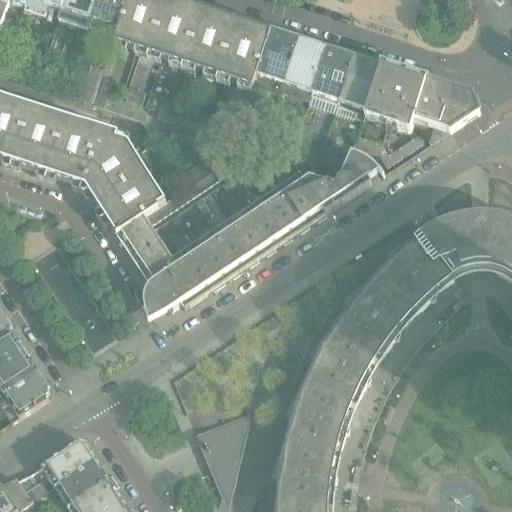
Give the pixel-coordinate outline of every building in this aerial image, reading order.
[(16,0),(28,4),(29,0),(0,0),(0,38),(1,39),(13,0),(16,0)] [(62,15),(67,0),(29,0),(28,4),(62,15)] [(90,24),(98,0),(67,0),(62,15),(73,18),(70,26),(87,32),(90,24)] [(118,33),(129,0),(98,0),(90,24),(118,33)] [(149,57),(167,0),(166,0),(129,0),(118,33),(114,46),(149,57)] [(183,68),(202,12),(167,0),(149,57),(183,68)] [(218,80),(236,23),(202,12),(183,68),(218,80)] [(257,79),(271,34),(236,23),(218,80),(252,91),(253,89),(257,79)] [(285,88),(299,44),(271,34),(257,79),(253,89),(281,98),(282,96),(285,88)] [(313,97),(327,53),(299,44),(285,88),(282,96),(310,105),(313,97)] [(340,107),(355,62),(327,53),(313,97),(310,105),(308,109),(336,117),(337,116),(340,107)] [(365,123),(382,71),(355,62),(340,107),(337,116),(364,125),(365,123)] [(36,91),(42,73),(19,66),(13,84),(36,91)] [(93,107),(103,74),(78,67),(68,99),(93,107)] [(415,125),(428,84),(382,69),(382,71),(365,123),(410,137),(415,125)] [(104,112),(112,85),(103,82),(94,109),(104,112)] [(480,116),(473,99),(428,84),(415,125),(433,131),(429,144),(432,148),(449,136),(450,136),(480,116)] [(141,109),(145,96),(129,91),(125,103),(141,109)] [(0,162),(17,168),(35,112),(0,100),(0,162)] [(166,124),(173,105),(163,102),(156,121),(166,124)] [(174,127),(181,107),(173,105),(166,124),(174,127)] [(51,180),(69,123),(35,112),(17,168),(51,180)] [(211,131),(215,119),(198,113),(194,126),(211,131)] [(228,122),(224,132),(236,136),(239,126),(228,122)] [(87,187),(104,134),(69,123),(51,180),(83,190),(84,187),(87,187)] [(224,132),(221,143),(233,147),(236,136),(224,132)] [(146,176),(135,159),(128,148),(118,145),(119,139),(104,134),(87,187),(84,187),(83,190),(88,194),(97,209),(146,176)] [(193,155),(183,139),(172,146),(183,162),(193,155)] [(387,171),(423,147),(418,139),(388,159),(383,148),(359,140),(354,151),(379,160),(387,171)] [(221,143),(217,153),(229,157),(233,147),(221,143)] [(216,155),(215,156),(222,167),(227,163),(229,157),(217,153),(216,155)] [(215,156),(207,161),(214,172),(222,167),(215,156)] [(371,188),(368,183),(379,176),(375,169),(371,166),(367,163),(354,157),(352,156),(339,185),(336,191),(328,188),(310,183),(304,186),(300,180),(266,202),(293,241),(300,236),(301,237),(310,230),(310,229),(317,225),(318,225),(327,219),(335,214),(334,213),(371,188)] [(150,230),(243,169),(237,159),(166,206),(144,221),(116,238),(122,247),(149,229),(150,230)] [(207,161),(200,166),(207,177),(214,172),(207,161)] [(200,166),(192,171),(199,181),(207,177),(200,166)] [(192,171),(185,176),(192,186),(199,181),(192,171)] [(166,206),(153,186),(146,176),(97,209),(110,229),(116,238),(144,221),(166,206)] [(185,176),(177,181),(184,191),(192,186),(185,176)] [(235,194),(228,184),(221,189),(228,198),(235,194)] [(210,214),(202,201),(195,206),(203,219),(210,214)] [(259,263),(262,261),(266,259),(267,259),(276,253),(276,252),(283,247),(284,248),(293,242),(293,241),(266,202),(173,264),(171,261),(144,279),(150,289),(147,296),(145,303),(144,311),(145,318),(149,327),(168,317),(173,314),(173,313),(182,307),(185,312),(184,312),(184,313),(215,292),(216,293),(225,287),(225,286),(232,281),(233,282),(242,276),(242,275),(249,270),(250,271),(259,264),(259,263)] [(193,224),(185,213),(178,218),(181,223),(185,229),(193,224)] [(181,223),(178,218),(172,222),(176,227),(181,223)] [(511,511),(511,224),(510,224),(498,221),(497,221),(495,221),(484,221),(471,221),(470,221),(458,223),(446,227),(444,228),(433,232),(421,239),(422,241),(455,284),(466,280),(477,277),(490,277),(491,277),(501,280),(511,286),(511,301),(509,303),(502,309),(511,322),(511,323),(511,511)] [(171,261),(153,234),(150,230),(149,229),(122,247),(144,279),(171,261)] [(362,466),(367,446),(370,438),(377,419),(386,400),(390,393),(401,375),(413,358),(418,352),(431,337),(446,322),(452,316),(456,314),(468,304),(469,303),(466,299),(465,298),(459,290),(455,284),(422,241),(421,239),(413,245),(402,251),(404,254),(393,265),(375,280),(357,296),(360,299),(351,311),(336,330),(321,348),(324,351),(317,364),(305,385),(294,407),(297,408),(293,422),(290,431),(250,421),(242,419),(205,435),(195,439),(196,440),(206,466),(221,500),(233,495),(237,479),(241,459),(277,468),(281,469),(280,478),(279,484),(279,487),(275,508),(274,511),(354,511),(355,511),(356,495),(357,494),(357,491),(358,486),(361,469),(362,466)] [(0,345),(13,337),(0,317),(0,345)] [(0,374),(26,358),(13,337),(0,345),(0,374)] [(0,403),(39,378),(26,358),(0,374),(0,403)] [(48,404),(50,394),(39,378),(0,403),(0,410),(3,415),(11,428),(12,427),(12,428),(48,404)] [(53,478),(25,497),(32,507),(96,464),(87,450),(76,448),(47,468),(53,478)] [(96,464),(32,507),(35,511),(50,511),(56,508),(58,511),(70,511),(110,485),(96,464)] [(17,484),(2,491),(15,511),(35,511),(32,507),(25,497),(17,484)] [(112,511),(123,505),(110,485),(70,511),(112,511)] [(0,492),(0,511),(15,511),(2,491),(0,492)]
